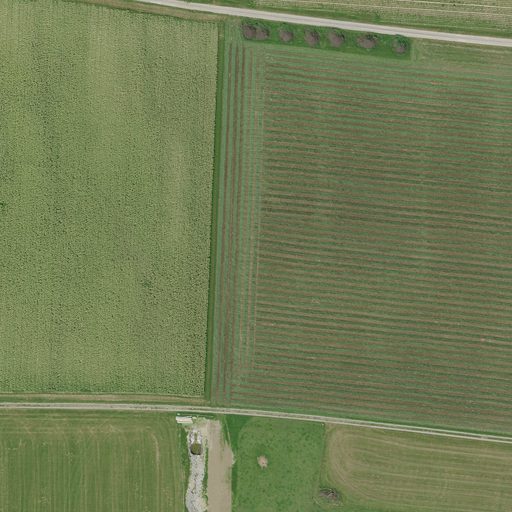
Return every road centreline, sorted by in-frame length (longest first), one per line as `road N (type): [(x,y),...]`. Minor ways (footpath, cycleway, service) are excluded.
road 1 (track): [(511,441),(286,415),(0,405)]
road 2 (track): [(156,0),(511,51)]
